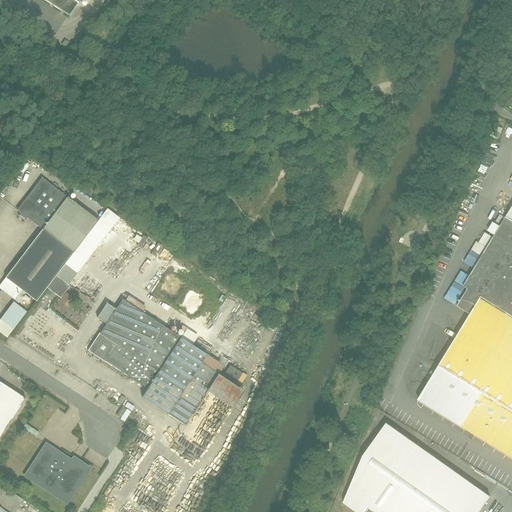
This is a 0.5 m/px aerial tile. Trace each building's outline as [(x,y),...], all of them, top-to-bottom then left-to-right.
[(45,0),(59,9),(64,0),(71,0),(77,3),(79,0),(45,0)] [(4,278),(35,301),(97,221),(41,178),(16,210),(41,230),(4,278)] [(511,211),(454,304),(474,316),(420,402),(511,459),(511,211)] [(142,310),(125,299),(92,350),(148,387),(141,398),(183,425),(207,389),(230,404),(236,394),(212,378),(217,370),(136,317),(142,310)] [(0,334),(4,338),(24,312),(10,301),(0,315),(0,334)] [(0,435),(25,400),(0,383),(0,435)] [(123,422),(133,408),(124,402),(114,415),(123,422)] [(479,511),(487,501),(390,434),(344,501),(360,511),(479,511)] [(45,443),(22,476),(65,505),(90,468),(73,456),(70,460),(45,443)] [(14,511),(22,500),(0,485),(0,504),(11,511),(14,511)]
